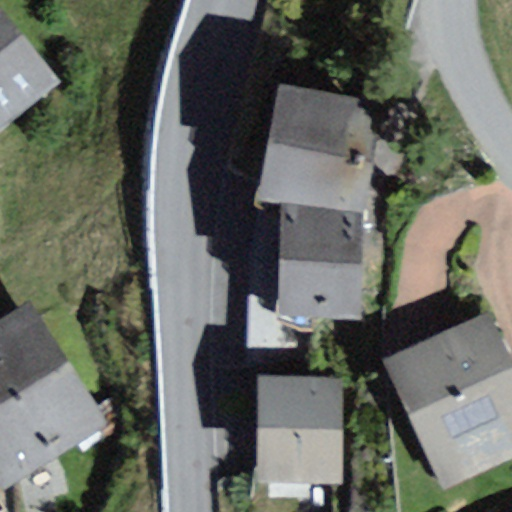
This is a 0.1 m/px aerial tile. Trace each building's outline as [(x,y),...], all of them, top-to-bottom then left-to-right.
[(0,142),(66,91),(0,7),(0,142)] [(298,104),(284,208),(374,221),(388,116),(298,104)] [(376,230),(304,226),(299,323),(371,327),(376,230)] [(100,427),(27,324),(0,342),(0,481),(7,492),(100,427)] [(511,468),(511,364),(493,330),(400,382),(464,496),(511,468)] [(345,392),(271,392),(272,492),(346,491),(345,392)]
